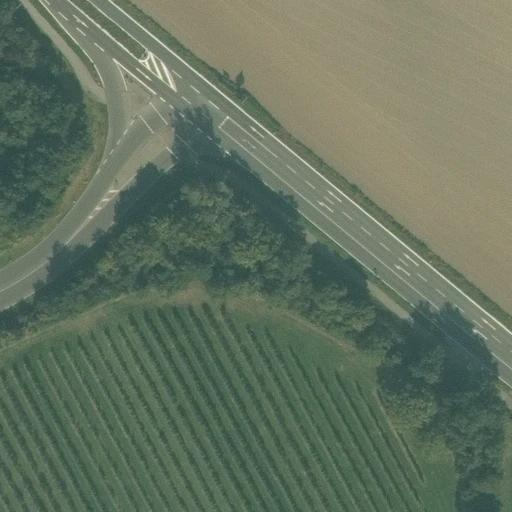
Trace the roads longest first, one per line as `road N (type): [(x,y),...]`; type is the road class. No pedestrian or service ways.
road 1 (tertiary): [(511,362),(218,125)]
road 2 (primary): [(45,264),(218,125)]
road 3 (primary): [(86,9),(118,100),(115,169)]
